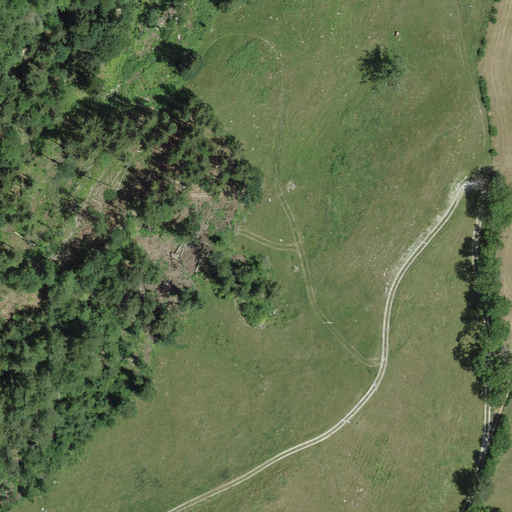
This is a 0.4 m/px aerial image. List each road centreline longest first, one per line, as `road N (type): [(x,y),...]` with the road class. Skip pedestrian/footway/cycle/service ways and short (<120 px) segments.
road 1 (track): [(490,438),(474,314),(474,256),(488,187),(476,180),(454,191),(404,271),(370,396),(336,432),(174,511)]
road 2 (track): [(476,180),(460,0)]
road 3 (track): [(462,511),(511,396)]
